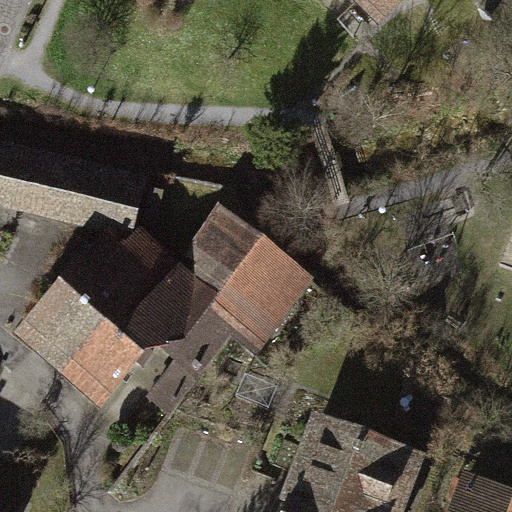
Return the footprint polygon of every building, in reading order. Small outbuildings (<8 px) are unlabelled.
[(362,0),(379,16),(395,0),(362,0)] [(0,197),(132,229),(146,183),(20,154),(17,166),(0,161),(0,197)] [(239,228),(217,223),(193,255),(207,268),(195,287),(177,272),(142,311),(124,299),(72,365),(109,396),(152,340),(179,361),(199,376),(225,339),(239,327),(252,338),(300,275),(239,228)] [(109,243),(32,328),(72,365),(124,299),(142,311),(177,272),(137,238),(121,254),(109,243)] [(171,411),(199,376),(179,361),(151,396),(171,411)] [(385,511),(406,456),(319,424),(286,511),(385,511)] [(511,511),(511,500),(465,483),(454,511),(511,511)]
